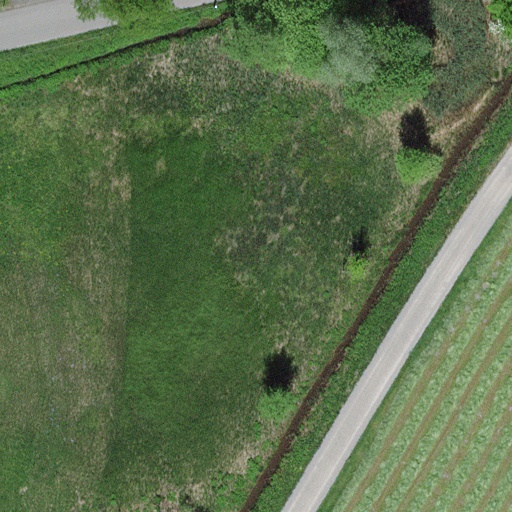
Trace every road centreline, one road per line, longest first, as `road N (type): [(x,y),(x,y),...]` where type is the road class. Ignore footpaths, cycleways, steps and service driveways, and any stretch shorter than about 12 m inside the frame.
road 1 (track): [(307,511),(451,268),(511,183)]
road 2 (unclassified): [(0,33),(147,0)]
